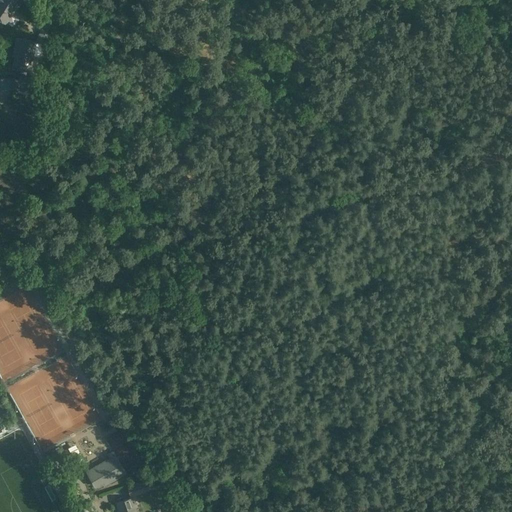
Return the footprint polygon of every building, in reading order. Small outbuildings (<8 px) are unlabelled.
[(24,0),(0,0),(0,18),(5,22),(12,12),(16,14),(24,0)] [(42,42),(33,41),(17,37),(15,48),(17,48),(13,67),(30,71),(33,55),(40,56),(42,42)] [(30,78),(18,76),(17,80),(14,79),(12,89),(30,93),(32,83),(29,82),(30,78)] [(95,486),(103,482),(104,484),(125,472),(124,470),(112,450),(106,454),(107,457),(86,470),(95,486)] [(171,472),(165,478),(171,484),(177,478),(171,472)] [(150,489),(147,479),(127,486),(130,495),(150,489)] [(136,511),(132,498),(127,499),(117,503),(120,511),(136,511)]
